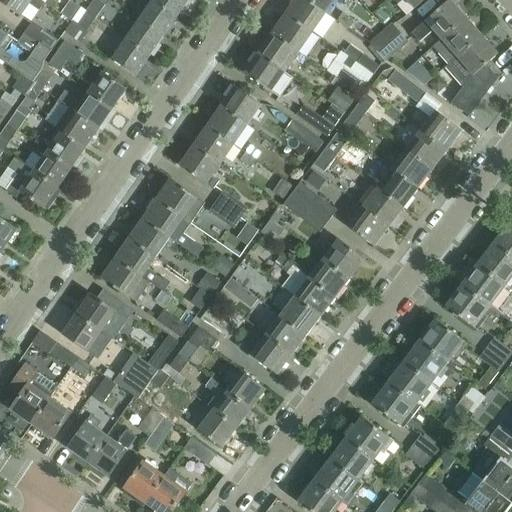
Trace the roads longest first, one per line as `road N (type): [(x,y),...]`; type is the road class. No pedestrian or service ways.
road 1 (residential): [(229,511),(511,141)]
road 2 (residential): [(0,342),(244,0)]
